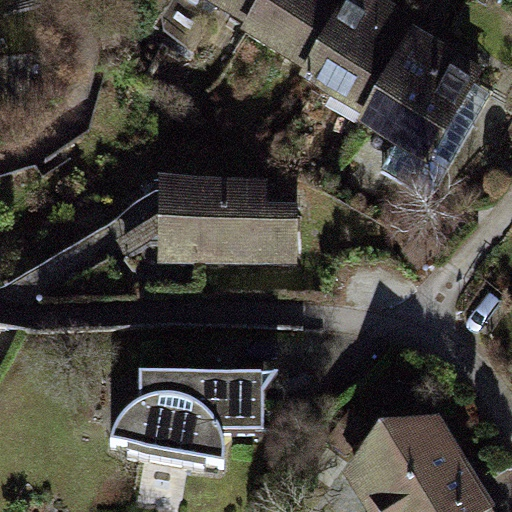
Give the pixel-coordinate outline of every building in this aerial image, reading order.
[(260,0),(183,0),(247,29),(260,0)] [(352,0),(264,0),(241,51),(312,85),(352,0)] [(441,10),(420,0),(356,0),(305,107),(379,142),(441,10)] [(511,77),(511,62),(437,27),(371,164),(451,203),(511,77)] [(339,189),(145,184),(143,277),(337,282),(339,189)] [(313,382),(119,378),(117,483),(311,487),(313,382)] [(511,511),(511,481),(448,411),(353,491),(371,511),(511,511)]
